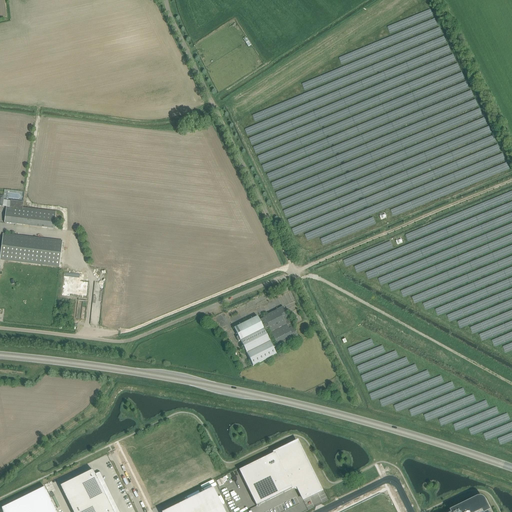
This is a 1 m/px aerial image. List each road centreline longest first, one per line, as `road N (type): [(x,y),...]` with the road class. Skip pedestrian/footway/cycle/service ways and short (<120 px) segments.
road 1 (primary): [(511,466),(281,399),(0,354)]
road 2 (unclassified): [(294,270),(118,342),(0,332)]
road 3 (unclassified): [(294,270),(165,0)]
road 4 (track): [(294,270),(511,180)]
road 5 (unclassified): [(352,391),(294,270)]
